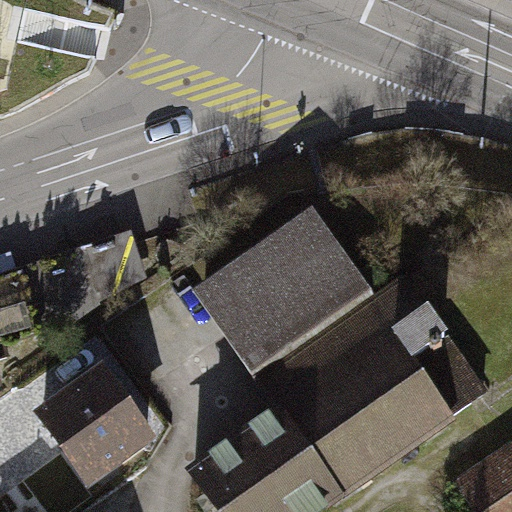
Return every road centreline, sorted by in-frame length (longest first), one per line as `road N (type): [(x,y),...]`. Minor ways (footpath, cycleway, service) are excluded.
road 1 (residential): [(287,0),(270,40),(221,97),(155,144),(0,201)]
road 2 (primary): [(337,0),(511,75)]
